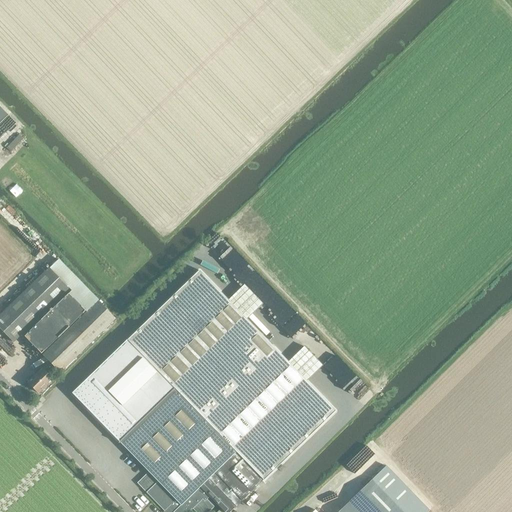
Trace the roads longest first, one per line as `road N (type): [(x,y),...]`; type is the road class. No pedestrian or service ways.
road 1 (unknown): [(249,511),(344,411),(209,255),(195,258),(33,414)]
road 2 (tertiary): [(128,511),(0,379)]
